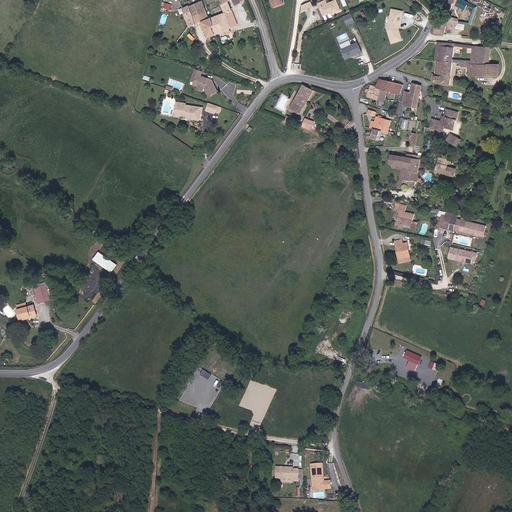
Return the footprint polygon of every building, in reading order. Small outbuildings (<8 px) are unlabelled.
[(184,0),(190,12),(198,8),(193,0),(184,0)] [(234,0),(215,0),(221,10),(219,12),(221,16),(210,22),(217,38),(238,27),(227,5),(234,0)] [(281,6),(279,0),(269,0),(272,9),(281,6)] [(332,14),(341,11),(336,0),(334,0),(327,3),(326,0),(319,3),(323,15),(331,13),(332,14)] [(454,0),(449,0),(445,9),(450,11),(454,0)] [(162,6),(171,9),(172,3),(163,1),(162,6)] [(302,5),(301,13),(311,10),(310,8),(314,7),(312,1),(302,5)] [(479,2),(478,6),(490,10),(492,6),(479,2)] [(198,8),(190,12),(183,15),(187,23),(188,22),(191,28),(188,29),(190,32),(201,27),(209,42),(217,38),(210,22),(206,14),(202,6),(198,8)] [(402,38),(398,28),(402,11),(391,8),(387,28),(392,42),(402,38)] [(355,21),(352,13),(343,16),(347,25),(355,21)] [(436,33),(446,35),(446,26),(436,25),(436,33)] [(359,57),(354,47),(339,54),(343,64),(359,57)] [(451,48),(435,47),(433,65),(449,67),(451,48)] [(475,68),(477,51),(470,50),(468,68),(475,68)] [(486,68),(488,52),(477,51),(475,68),(468,68),(465,68),(465,78),(485,80),(486,68)] [(433,65),(431,65),(431,68),(433,68),(431,84),(447,88),(449,67),(433,65)] [(201,71),(194,68),(190,80),(194,81),(193,83),(204,87),(208,95),(217,90),(211,79),(209,78),(207,79),(205,78),(204,77),(199,75),(201,71)] [(495,81),(496,69),(486,68),(485,80),(495,81)] [(398,98),(401,89),(377,82),(375,90),(375,91),(385,95),(386,95),(398,98)] [(291,109),(299,114),(313,92),(304,87),(291,109)] [(367,95),(361,94),(360,99),(382,105),(385,95),(375,91),(375,90),(369,88),(367,95)] [(414,112),(418,90),(411,88),(409,97),(403,96),(399,108),(414,112)] [(208,102),(206,110),(214,112),(214,111),(219,112),(221,106),(208,102)] [(175,114),(177,103),(175,103),(173,115),(185,118),(186,114),(184,114),(182,115),(175,114)] [(201,109),(177,103),(175,114),(182,115),(184,114),(186,114),(185,118),(197,120),(199,113),(200,114),(201,109)] [(459,111),(470,113),(470,110),(463,108),(464,105),(460,104),(459,111)] [(444,127),(454,133),(457,120),(446,117),(444,127)] [(306,120),(304,127),(313,130),(315,123),(306,120)] [(379,137),(384,139),(388,124),(373,120),(371,128),(367,126),(365,133),(369,134),(379,137)] [(453,137),(454,133),(444,127),(439,128),(432,126),(430,135),(443,139),(444,134),(453,137)] [(377,145),(379,137),(369,134),(366,142),(377,145)] [(434,142),(423,139),(422,144),(424,145),(423,152),(436,156),(437,150),(433,148),(434,142)] [(451,140),(446,147),(457,156),(462,149),(451,140)] [(419,178),(421,166),(392,160),(390,172),(394,172),(394,170),(404,171),(402,184),(413,187),(414,182),(418,183),(419,178)] [(460,176),(461,172),(461,171),(449,166),(445,180),(464,186),(466,178),(460,176)] [(413,187),(402,184),(400,193),(411,195),(413,187)] [(396,218),(393,229),(400,231),(409,232),(411,221),(402,219),(403,214),(394,212),(393,217),(396,218)] [(452,234),(456,219),(442,216),(439,231),(452,234)] [(486,227),(461,223),(459,234),(484,239),(486,227)] [(394,257),(395,266),(405,264),(403,251),(399,251),(398,249),(391,250),(392,257),(394,257)] [(98,251),(93,260),(114,270),(118,261),(98,251)] [(454,253),(450,263),(464,267),(467,256),(454,253)] [(467,256),(464,267),(470,268),(472,263),(472,258),(467,256)] [(31,297),(39,297),(37,283),(30,284),(31,297)] [(22,311),(23,315),(31,314),(28,302),(11,304),(13,312),(22,311)] [(410,359),(407,366),(417,370),(423,355),(407,349),(404,357),(410,359)] [(357,379),(356,384),(369,388),(370,383),(357,379)] [(325,488),(324,481),(323,464),(312,465),(313,487),(319,487),(319,490),(325,489),(325,488)] [(293,469),(294,467),(277,467),(276,479),(282,479),(282,477),(293,477),(293,480),(299,480),(299,469),(293,469)]
